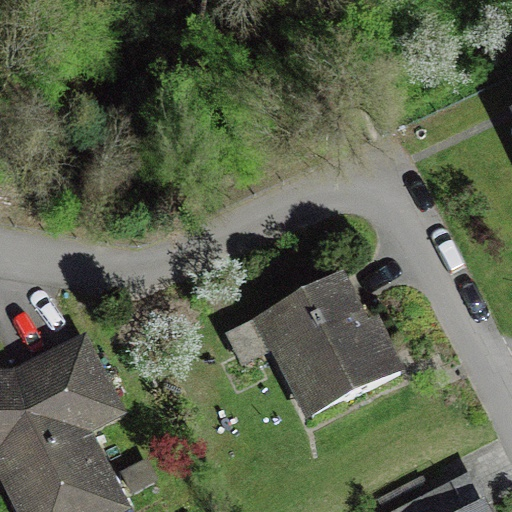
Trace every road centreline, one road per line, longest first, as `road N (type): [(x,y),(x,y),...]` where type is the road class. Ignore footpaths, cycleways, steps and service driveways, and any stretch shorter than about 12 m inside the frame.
road 1 (residential): [(0,247),(129,272),(390,163)]
road 2 (residential): [(390,163),(511,396)]
